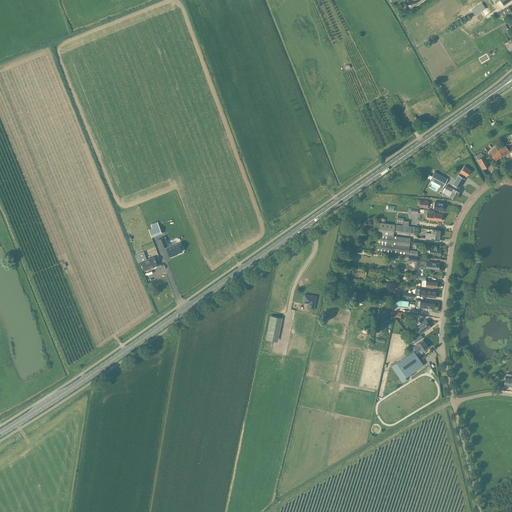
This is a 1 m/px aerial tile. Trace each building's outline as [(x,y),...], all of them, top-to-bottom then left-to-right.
[(511,12),(509,6),(500,11),(503,17),(511,12)] [(495,147),(489,151),(496,160),(503,154),(504,156),(511,150),(508,143),(505,146),(504,144),(497,149),(495,147)] [(478,159),(477,160),(482,169),(484,169),(489,165),(484,156),(478,159)] [(464,165),(460,172),(467,176),(471,170),(464,165)] [(448,178),(434,171),(430,179),(443,187),(448,178)] [(459,175),(453,184),(460,188),(465,179),(459,175)] [(459,192),(446,186),(443,192),(456,199),(459,192)] [(428,201),(420,199),(419,200),(416,200),(416,206),(419,207),(427,208),(428,201)] [(444,203),(434,202),(433,208),(443,210),(444,203)] [(434,211),(427,210),(426,218),(441,221),(442,214),(434,213),(434,211)] [(148,229),(152,237),(162,233),(158,221),(151,224),(152,227),(148,229)] [(378,230),(394,232),(395,224),(379,222),(378,230)] [(425,238),(431,239),(431,237),(439,238),(440,230),(432,229),(431,233),(426,232),(425,237),(425,238)] [(394,232),(378,230),(376,250),(417,255),(418,251),(409,250),(410,238),(393,236),(394,232)] [(164,237),(158,239),(161,248),(165,246),(166,246),(167,245),(166,242),(164,237)] [(170,246),(166,248),(170,257),(175,255),(175,254),(182,251),(180,247),(182,246),(180,242),(175,244),(170,246)] [(441,249),(430,247),(429,256),(434,257),(434,254),(440,255),(441,249)] [(144,252),(135,255),(138,263),(141,262),(144,270),(151,268),(151,267),(157,265),(154,257),(147,259),(144,252)] [(426,261),(420,261),(420,267),(426,268),(438,269),(439,263),(426,261)] [(425,280),(425,286),(429,287),(429,288),(433,288),(433,287),(437,287),(437,281),(425,280)] [(419,296),(426,296),(435,297),(436,291),(427,290),(428,288),(420,287),(419,296)] [(316,297),(304,294),(303,302),(308,303),(307,308),(313,310),(316,297)] [(416,300),(415,306),(434,308),(435,302),(416,300)] [(378,312),(377,320),(379,320),(377,331),(386,333),(389,314),(390,311),(378,309),(378,312)] [(282,318),(270,315),(265,339),(274,341),(278,323),(281,323),(282,318)] [(430,327),(425,319),(415,326),(420,334),(430,327)] [(414,350),(391,366),(403,382),(408,379),(406,377),(423,365),(415,353),(420,349),(422,351),(428,347),(423,339),(416,344),(417,344),(412,348),(414,350)]
